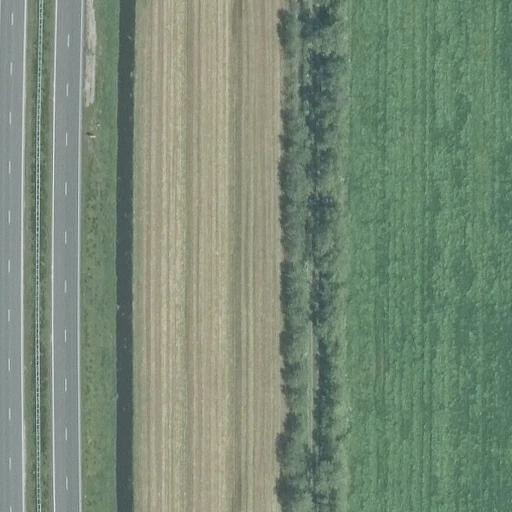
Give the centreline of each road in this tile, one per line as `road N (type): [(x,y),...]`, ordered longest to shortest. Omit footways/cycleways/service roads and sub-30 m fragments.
road 1 (trunk): [(11,0),(10,511)]
road 2 (trunk): [(67,511),(68,0)]
road 3 (track): [(312,511),(312,0)]
